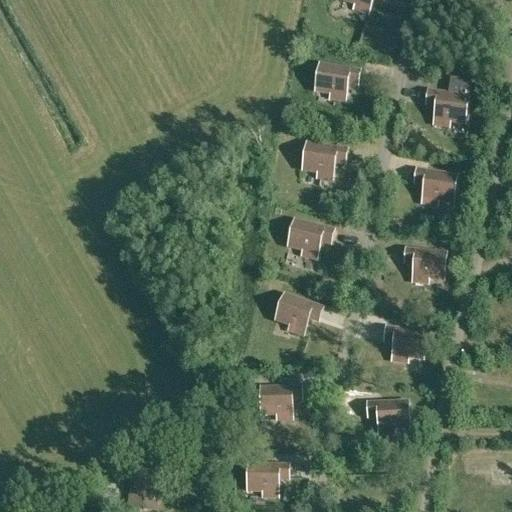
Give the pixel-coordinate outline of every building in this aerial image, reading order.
[(341,0),(359,6),(357,12),(369,15),(374,0),(341,0)] [(359,82),(361,73),(320,66),(316,92),(334,95),(334,101),(346,103),(349,80),(359,82)] [(429,93),(427,101),(437,103),(434,126),(446,127),(447,122),(465,125),(469,99),(449,96),(452,80),(436,78),(433,94),(429,93)] [(346,161),(348,152),(307,146),(303,171),(322,174),(321,180),(333,182),(337,159),(346,161)] [(454,204),(458,178),(417,172),(416,180),(426,182),(422,205),(434,206),(435,201),(454,204)] [(333,241),(335,233),(295,223),(289,248),(307,252),(306,258),(317,261),(323,239),(333,241)] [(445,280),(447,254),(406,251),(406,260),(415,260),(414,283),(426,284),(426,279),(445,280)] [(321,318),(323,310),(285,297),(276,321),(294,328),(292,333),(304,337),(311,315),(321,318)] [(424,361),(427,335),(386,330),(385,338),(395,339),(392,362),(404,364),(405,358),(424,361)] [(293,421),(293,398),(302,397),(302,389),(261,390),(262,416),(281,416),(281,421),(293,421)] [(410,429),(409,404),(368,406),(368,414),(378,413),(379,436),(391,436),(391,430),(410,429)] [(224,462),(228,429),(210,427),(206,460),(224,462)] [(511,465),(511,448),(468,453),(469,470),(511,465)] [(290,476),(290,468),(249,466),(248,492),(267,493),(267,499),(279,499),(280,476),(290,476)] [(148,511),(155,511),(158,485),(146,484),(146,475),(131,474),(128,507),(142,508),(142,511),(148,511)]
